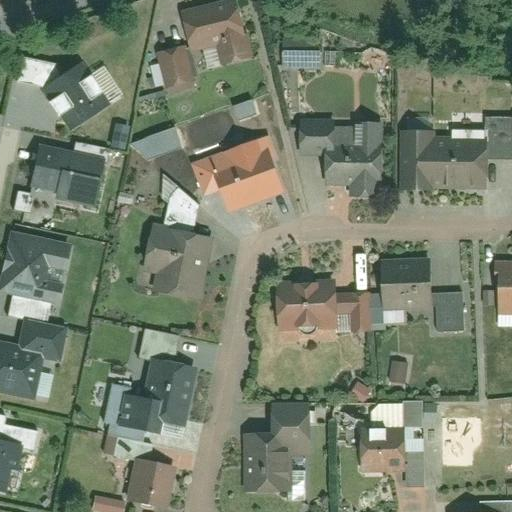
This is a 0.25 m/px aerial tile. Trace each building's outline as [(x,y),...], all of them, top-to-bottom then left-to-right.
[(241,0),(225,0),(188,9),(197,48),(223,42),(228,61),(255,55),(241,0)] [(326,33),(288,32),(288,68),(326,68),(326,33)] [(190,44),(162,51),(172,92),(200,85),(190,44)] [(12,82),(34,86),(39,61),(16,57),(12,82)] [(80,66),(38,92),(68,140),(110,114),(80,66)] [(511,117),(491,117),(491,137),(490,158),(511,157),(511,117)] [(388,127),(306,126),(306,154),(332,155),(332,182),(355,182),(355,195),(383,195),(383,182),(388,182),(388,127)] [(405,130),(405,187),(490,187),(490,158),(491,137),(478,137),(478,128),(455,128),(455,137),(441,137),(441,130),(405,130)] [(228,151),(231,160),(218,164),(221,173),(229,194),(235,210),(290,190),(274,144),(271,145),(267,137),(228,151)] [(102,160),(31,147),(21,201),(93,214),(102,160)] [(229,194),(221,173),(183,186),(173,197),(168,226),(199,232),(205,203),(229,194)] [(168,226),(158,223),(147,271),(162,274),(158,290),(203,300),(217,236),(199,232),(168,226)] [(68,245),(6,233),(0,261),(0,297),(56,308),(68,245)] [(436,255),(386,258),(388,292),(389,308),(439,305),(438,293),(436,255)] [(511,260),(501,260),(500,280),(507,280),(505,317),(511,317),(511,260)] [(340,278),(281,282),(284,330),(343,326),(343,313),(356,312),(358,332),(377,331),(376,323),(374,293),(374,291),(367,291),(341,293),(340,278)] [(376,323),(390,322),(389,308),(388,292),(374,293),(376,323)] [(467,292),(438,293),(439,305),(440,331),(469,330),(467,292)] [(18,346),(0,342),(0,398),(31,405),(39,367),(58,370),(65,333),(22,325),(18,346)] [(183,335),(149,328),(143,357),(153,359),(177,364),(183,335)] [(153,359),(146,398),(134,395),(127,394),(121,426),(148,431),(163,434),(166,421),(189,426),(201,368),(177,364),(153,359)] [(410,381),(412,362),(395,360),(393,379),(410,381)] [(376,390),(364,382),(356,394),(368,402),(376,390)] [(113,421),(111,434),(122,436),(146,441),(148,431),(121,426),(127,394),(134,395),(135,387),(115,383),(108,420),(113,421)] [(370,428),(435,425),(434,402),(369,404),(370,428)] [(297,488),(296,455),(318,454),(316,404),(276,405),(277,432),(247,433),(249,490),(297,488)] [(409,426),(365,428),(367,471),(411,469),(410,451),(409,426)] [(20,437),(0,433),(0,489),(10,491),(20,437)] [(146,441),(122,436),(118,452),(138,456),(155,460),(159,443),(146,441)] [(426,450),(410,451),(411,469),(411,485),(428,484),(426,450)] [(155,460),(138,456),(130,499),(172,507),(181,465),(155,460)] [(91,496),(89,511),(120,511),(122,499),(91,496)] [(511,511),(511,500),(485,500),(485,511),(511,511)]
